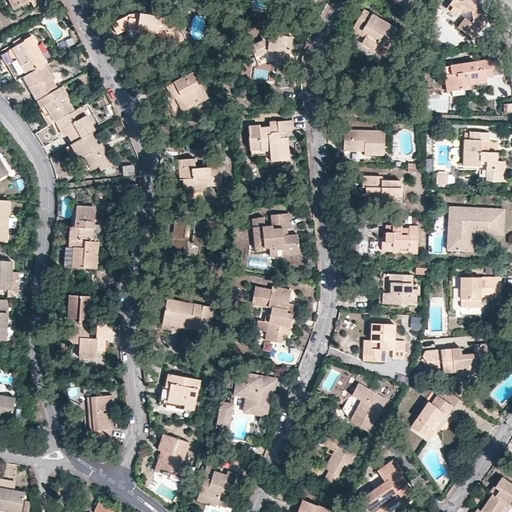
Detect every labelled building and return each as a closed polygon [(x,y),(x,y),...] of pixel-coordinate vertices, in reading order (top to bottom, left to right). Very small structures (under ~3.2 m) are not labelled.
[(10,0),(15,9),(23,5),(31,1),(34,7),(43,2),(42,0),(10,0)] [(458,16),(460,12),(471,11),(473,21),(471,23),(465,19),(458,28),(474,39),(486,24),(483,9),(475,10),(475,6),(479,0),(460,0),(459,0),(451,0),(446,7),(458,16)] [(391,40),(397,29),(363,9),(354,25),(367,33),(365,37),(362,42),(374,50),(379,42),(383,35),(391,40)] [(174,22),(170,20),(166,18),(160,16),(160,19),(153,18),(153,15),(140,13),(137,31),(148,33),(148,34),(158,35),(161,36),(163,38),(160,39),(165,49),(184,39),(182,35),(178,27),(174,22)] [(256,56),(268,50),(276,51),(276,54),(279,55),(277,73),(288,74),(290,49),(286,48),(286,43),(291,44),(292,36),(278,34),(277,39),(263,38),(263,40),(251,45),(256,56)] [(25,39),(25,41),(2,54),(16,81),(24,76),(47,63),(37,44),(38,43),(33,35),(25,39)] [(491,60),(491,59),(454,65),(455,73),(445,75),(448,91),(452,91),(466,88),(465,85),(470,84),(486,82),(485,76),(493,75),(491,60)] [(501,74),(499,59),(491,60),(493,75),(501,74)] [(47,63),(24,76),(38,100),(57,89),(52,80),(56,79),(47,63)] [(443,66),(445,75),(455,73),(454,65),(443,66)] [(176,98),(181,95),(188,109),(208,98),(195,71),(167,86),(174,99),(176,98)] [(162,88),(167,98),(176,115),(183,111),(176,98),(174,99),(167,86),(165,87),(162,88)] [(57,89),(38,100),(51,124),(57,121),(60,119),(75,110),(61,87),(57,89)] [(181,95),(176,98),(183,111),(188,109),(181,95)] [(87,115),(84,116),(79,108),(75,110),(60,119),(69,134),(74,143),(91,133),(95,130),(87,115)] [(284,137),(280,137),(279,132),(284,131),(294,130),(293,120),(270,121),(270,127),(260,127),(260,125),(249,126),(250,135),(249,136),(250,145),(261,144),(261,151),(270,150),(271,161),(290,159),(288,137),(284,137)] [(344,130),(344,150),(365,150),(365,154),(385,155),(385,131),(344,130)] [(488,152),(480,152),(480,140),(488,140),(488,133),(469,132),(468,141),(463,140),(463,166),(479,167),(479,161),(487,161),(486,180),(507,180),(507,169),(504,169),(504,160),(498,160),(498,152),(488,152)] [(102,143),(99,145),(91,133),(74,143),(72,144),(80,159),(86,156),(94,169),(100,166),(102,170),(114,164),(102,143)] [(220,166),(210,166),(195,167),(195,158),(179,159),(181,179),(184,179),(184,189),(204,188),(204,186),(222,185),(221,176),(223,176),(222,166),(220,166)] [(0,178),(8,174),(0,159),(0,178)] [(123,174),(135,174),(135,163),(123,164),(123,174)] [(437,173),(437,182),(449,182),(449,174),(437,173)] [(369,204),(382,204),(382,201),(392,201),(392,196),(401,196),(402,181),(382,181),(382,177),(362,176),(362,187),(366,187),(370,187),(369,204)] [(137,193),(137,184),(126,184),(126,193),(137,193)] [(0,199),(0,239),(7,240),(9,200),(0,199)] [(87,240),(87,228),(94,228),(95,208),(76,206),(75,226),(71,226),(70,239),(87,240)] [(464,231),(464,228),(489,228),(488,232),(504,232),(505,208),(449,206),(448,249),(466,249),(466,231),(464,231)] [(255,248),(269,247),(275,247),(274,250),(285,249),(285,251),(299,251),(298,235),(288,235),(284,236),(284,229),(287,229),(289,229),(288,214),(270,215),(271,227),(254,228),(255,248)] [(190,218),(190,222),(181,220),(176,220),(173,247),(187,249),(188,240),(205,242),(208,220),(190,218)] [(409,226),(409,229),(401,228),(401,225),(386,225),(386,232),(386,241),(383,241),(381,241),(381,250),(392,251),(392,252),(417,253),(418,227),(409,226)] [(464,231),(466,231),(466,249),(474,250),(474,232),(488,232),(489,228),(464,228),(464,231)] [(70,247),(74,247),(73,265),(73,267),(97,268),(99,241),(93,241),(87,240),(70,239),(70,247)] [(269,251),(270,256),(299,254),(299,251),(285,251),(285,249),(274,250),(275,247),(269,247),(269,251)] [(0,287),(11,288),(12,271),(8,270),(9,259),(0,258),(0,287)] [(412,274),(394,274),(393,293),(388,292),(387,303),(416,304),(417,294),(412,293),(412,274)] [(481,307),(481,297),(481,294),(490,294),(490,297),(501,296),(501,277),(461,277),(460,307),(481,307)] [(271,290),(255,286),(252,300),(262,302),(261,306),(269,307),(266,321),(256,319),(254,329),(264,331),(263,340),(280,343),(282,334),(288,335),(291,321),(288,320),(290,314),(293,314),(299,315),(301,305),(289,303),(285,302),(286,298),(290,299),(291,290),(272,286),(271,290)] [(383,292),(379,292),(379,303),(387,303),(388,292),(383,292)] [(90,323),(92,324),(93,296),(70,294),(68,322),(71,322),(90,323)] [(0,338),(5,339),(8,298),(0,298),(0,338)] [(167,299),(164,318),(200,325),(199,329),(198,334),(197,340),(208,342),(214,307),(167,299)] [(164,318),(162,323),(199,329),(200,325),(164,318)] [(71,322),(70,343),(80,344),(79,358),(97,358),(97,351),(98,338),(97,338),(89,337),(90,323),(71,322)] [(394,341),(394,324),(373,323),(372,340),(371,361),(385,362),(386,349),(393,350),(393,358),(405,358),(406,342),(394,341)] [(106,324),(98,324),(97,338),(98,338),(97,351),(105,351),(106,324)] [(369,340),(364,340),(363,360),(371,361),(372,340),(369,340)] [(474,345),(475,353),(461,354),(461,348),(425,351),(423,356),(424,357),(433,370),(443,369),(443,373),(455,372),(455,369),(462,368),(462,374),(477,373),(477,367),(488,366),(487,343),(474,345)] [(272,398),(275,380),(228,372),(225,387),(235,388),(240,394),(240,397),(246,398),(245,407),(254,409),(254,408),(267,410),(268,402),(265,400),(265,397),(269,397),(272,398)] [(171,384),(170,388),(167,401),(185,404),(184,408),(195,410),(201,380),(168,373),(169,374),(167,383),(171,384)] [(361,401),(359,405),(350,420),(368,431),(386,400),(358,384),(352,395),(361,401)] [(113,395),(88,397),(91,430),(94,430),(95,437),(111,436),(111,429),(115,428),(113,395)] [(432,403),(428,402),(411,427),(425,436),(437,420),(440,422),(445,413),(447,415),(453,406),(437,396),(432,403)] [(11,421),(15,401),(0,397),(0,418),(0,419),(11,421)] [(217,427),(228,429),(232,411),(232,405),(222,403),(217,427)] [(245,407),(244,413),(266,417),(267,410),(254,408),(254,409),(245,407)] [(162,449),(166,451),(169,452),(167,457),(163,457),(159,470),(163,471),(163,473),(168,474),(168,473),(182,478),(188,459),(184,458),(189,442),(167,435),(162,449)] [(343,444),(339,442),(332,454),(335,456),(343,444)] [(324,479),(337,486),(357,452),(343,444),(335,456),(332,454),(325,468),(329,470),(324,479)] [(202,483),(200,491),(219,497),(217,501),(229,504),(234,489),(232,489),(237,472),(229,470),(227,474),(225,479),(219,477),(220,472),(214,469),(217,461),(209,459),(202,482),(202,483)] [(377,470),(385,482),(360,499),(368,511),(381,511),(388,507),(386,504),(397,497),(401,502),(408,498),(407,494),(413,491),(400,472),(401,471),(392,460),(377,470)] [(500,511),(507,503),(511,507),(511,484),(502,477),(496,486),(500,489),(495,495),(493,494),(481,511),(479,510),(477,511),(500,511)] [(13,490),(9,490),(10,481),(0,479),(0,509),(10,511),(11,507),(21,509),(24,492),(13,490)] [(493,494),(495,495),(500,489),(496,486),(495,485),(490,492),(493,494)] [(330,511),(331,511),(303,500),(298,511),(330,511)]
